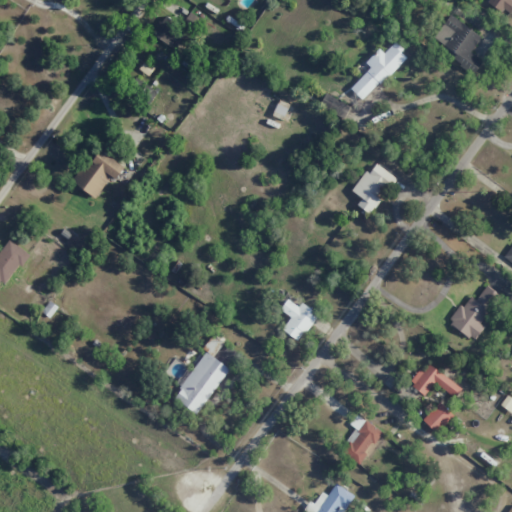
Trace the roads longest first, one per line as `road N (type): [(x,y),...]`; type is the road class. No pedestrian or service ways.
road 1 (residential): [(200,511),(511,99)]
road 2 (residential): [(0,188),(137,0)]
